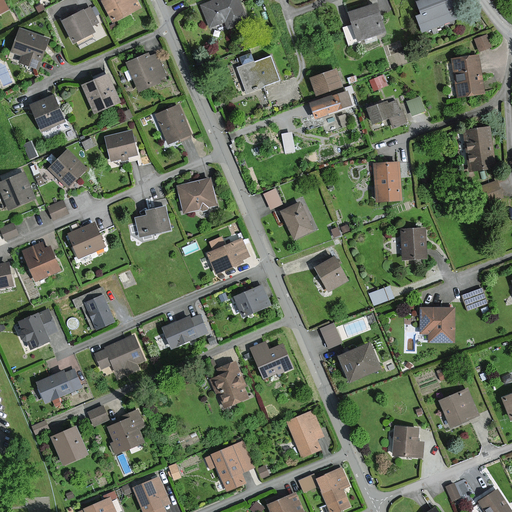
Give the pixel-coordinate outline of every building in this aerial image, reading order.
[(4,0),(0,0),(0,13),(9,9),(4,0)] [(142,9),(137,0),(104,0),(103,1),(114,23),(142,9)] [(239,0),(214,0),(201,5),(210,28),(225,22),(228,29),(248,21),(239,0)] [(449,0),(422,0),(417,2),(422,14),(417,16),(422,31),(456,19),(449,0)] [(45,7),(43,3),(36,7),(39,12),(46,9),(45,7)] [(375,4),(349,13),(358,41),(384,32),(375,4)] [(98,22),(91,7),(63,22),(73,42),(94,31),(91,26),(98,22)] [(48,39),(20,29),(12,52),(24,56),(21,62),(38,68),(48,39)] [(486,35),(474,40),(479,52),(491,48),(486,35)] [(271,56),(254,62),(254,61),(251,53),(240,57),(243,65),(237,67),(247,93),(280,81),(271,56)] [(148,54),(126,64),(139,93),(162,82),(159,77),(166,74),(157,55),(150,58),(148,54)] [(480,55),(453,59),(458,97),(485,93),(480,55)] [(336,69),(310,78),(317,95),(342,86),(342,85),(336,69)] [(108,74),(83,85),(95,113),(120,102),(108,74)] [(387,85),(383,76),(371,80),(374,90),(387,85)] [(348,90),(344,92),(343,87),(317,96),(309,99),(310,104),(316,118),(337,110),(341,109),(353,105),(348,90)] [(66,122),(54,94),(30,104),(42,132),(66,122)] [(424,111),(419,97),(406,102),(412,116),(424,111)] [(388,101),(368,108),(373,122),(390,116),(394,127),(406,123),(402,111),(400,111),(396,101),(389,104),(388,101)] [(178,105),(156,115),(168,143),(190,134),(178,105)] [(490,128),(467,131),(471,171),(495,168),(490,128)] [(132,131),(106,137),(112,161),(137,155),(132,131)] [(294,151),(291,133),(282,134),(285,152),(294,151)] [(68,151),(50,169),(68,187),(87,169),(68,151)] [(399,162),(375,164),(377,201),(401,200),(399,162)] [(24,173),(0,182),(0,186),(9,209),(35,198),(24,173)] [(211,178),(177,186),(184,213),(217,205),(211,178)] [(487,199),(502,196),(497,178),(482,182),(487,199)] [(281,204),(275,190),(265,194),(271,209),(281,204)] [(164,196),(145,202),(147,208),(166,202),(164,196)] [(67,213),(62,201),(48,207),(54,219),(67,213)] [(301,202),(281,212),(295,239),(315,229),(301,202)] [(170,230),(165,207),(147,211),(148,215),(136,218),(140,236),(170,230)] [(18,234),(13,224),(1,229),(5,240),(18,234)] [(95,224),(69,235),(79,258),(105,246),(95,224)] [(425,229),(402,230),(404,258),(427,257),(425,229)] [(251,259),(243,239),(225,246),(222,238),(210,242),(214,251),(208,253),(217,274),(251,259)] [(40,244),(23,251),(36,280),(60,270),(50,247),(43,250),(40,244)] [(335,257),(316,268),(329,291),(348,280),(335,257)] [(9,264),(0,266),(0,286),(13,284),(9,264)] [(127,281),(125,273),(119,275),(122,283),(127,281)] [(271,305),(262,284),(233,296),(240,312),(241,311),(243,316),(271,305)] [(82,306),(92,329),(95,328),(96,329),(115,321),(104,295),(101,288),(73,300),(77,308),(82,306)] [(388,288),(370,295),(374,306),(393,298),(388,288)] [(454,308),(421,308),(421,332),(429,332),(429,342),(454,342),(454,308)] [(30,349),(50,341),(48,337),(58,333),(48,309),(38,313),(18,322),(22,329),(20,335),(21,337),(22,340),(27,342),(30,349)] [(163,329),(172,347),(198,337),(207,333),(200,315),(191,319),(190,317),(163,329)] [(332,324),(320,330),(329,348),(340,343),(332,324)] [(134,335),(105,348),(107,351),(97,355),(103,367),(112,363),(115,372),(125,368),(128,375),(139,370),(136,363),(144,359),(134,335)] [(265,342),(251,348),(264,378),(292,366),(283,345),(268,351),(265,342)] [(369,343),(339,357),(350,381),(380,367),(369,343)] [(225,408),(250,398),(237,368),(235,362),(218,369),(220,375),(213,378),(225,408)] [(64,372),(37,384),(46,404),(81,388),(73,371),(65,375),(64,372)] [(467,390),(439,402),(450,427),(478,416),(467,390)] [(511,394),(502,398),(511,419),(511,418),(511,394)] [(103,407),(89,413),(93,424),(108,418),(103,407)] [(126,420),(110,427),(117,442),(112,444),(117,454),(145,441),(140,429),(145,427),(137,410),(124,416),(126,420)] [(311,411),(288,422),(303,457),(320,449),(316,439),(322,436),(311,411)] [(48,429),(44,421),(32,427),(36,435),(48,429)] [(76,426),(51,437),(64,464),(88,453),(76,426)] [(418,428),(397,426),(395,455),(422,457),(423,444),(417,443),(418,428)] [(242,443),(206,458),(211,469),(217,466),(227,490),(245,483),(241,473),(253,468),(242,443)] [(180,477),(176,465),(170,467),(174,480),(180,477)] [(341,470),(316,481),(329,511),(344,511),(351,509),(344,491),(350,489),(341,470)] [(303,491),(316,486),(311,473),(298,477),(303,491)] [(451,498),(465,492),(459,478),(446,484),(451,498)] [(159,479),(135,489),(144,511),(164,511),(163,507),(170,505),(159,479)] [(511,511),(498,490),(478,503),(483,511),(511,511)] [(302,511),(294,493),(267,505),(270,511),(302,511)] [(116,511),(110,499),(79,511),(116,511)]
